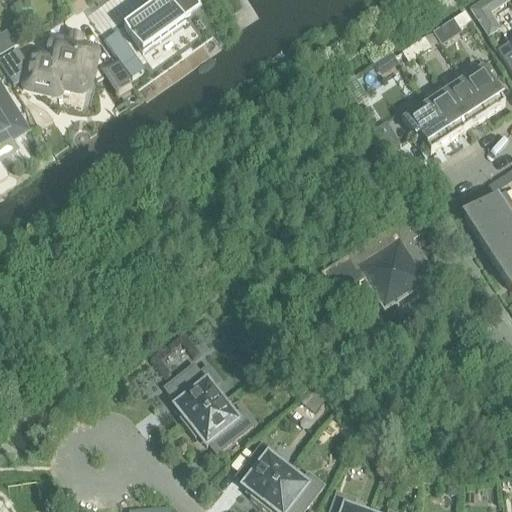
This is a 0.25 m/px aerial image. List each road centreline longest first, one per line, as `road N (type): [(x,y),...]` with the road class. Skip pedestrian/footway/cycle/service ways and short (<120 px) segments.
road 1 (residential): [(511,330),(425,196),(511,140)]
road 2 (residential): [(149,466),(109,424),(86,432),(72,459),(82,481),(110,484),(129,474)]
